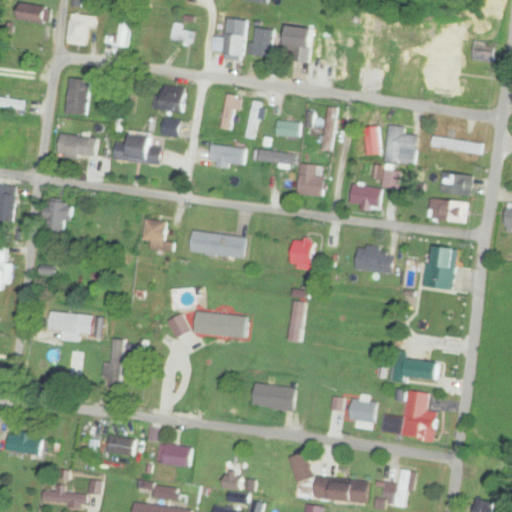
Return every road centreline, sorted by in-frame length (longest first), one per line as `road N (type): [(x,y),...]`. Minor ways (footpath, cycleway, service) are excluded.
road 1 (residential): [(451,511),(511,42)]
road 2 (residential): [(458,463),(9,404)]
road 3 (residential): [(487,238),(39,181)]
road 4 (residential): [(503,121),(57,59)]
road 5 (residential): [(9,404),(63,0)]
